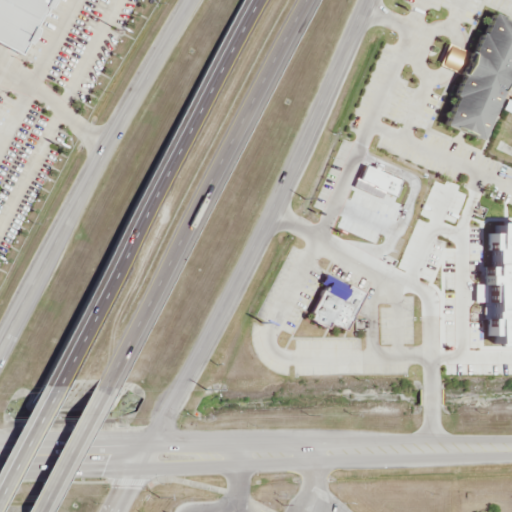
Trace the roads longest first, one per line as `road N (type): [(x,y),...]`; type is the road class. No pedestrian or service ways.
road 1 (tertiary): [(114,511),(269,218),(372,0)]
road 2 (motorway): [(103,383),(305,0)]
road 3 (motorway): [(256,0),(54,382)]
road 4 (tertiary): [(194,0),(0,350)]
road 5 (tertiary): [(147,452),(511,448)]
road 6 (secondary): [(0,453),(147,452)]
road 7 (motorway): [(35,511),(103,383)]
